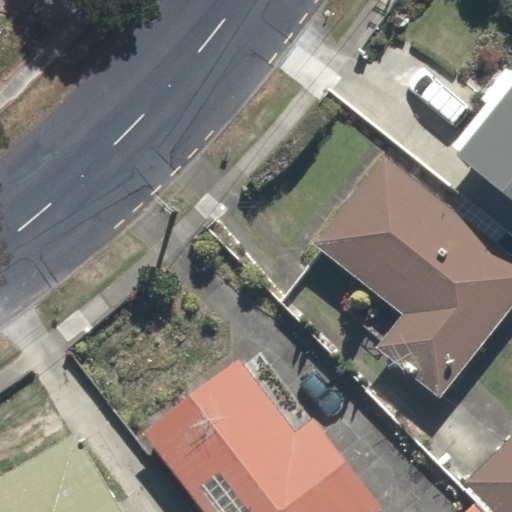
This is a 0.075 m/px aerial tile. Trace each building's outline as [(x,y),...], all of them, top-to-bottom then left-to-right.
[(511,52),(468,99),(405,40),(372,75),(511,207),(511,52)] [(511,277),(511,247),(370,146),(298,246),(391,312),(369,342),(433,388),(511,277)] [(248,353),(141,430),(199,511),(371,511),(382,505),(311,406),(294,418),(248,353)] [(511,511),(511,417),(463,469),(509,511),(511,511)] [(126,511),(79,431),(0,477),(0,511),(126,511)] [(495,511),(478,494),(459,511),(495,511)]
